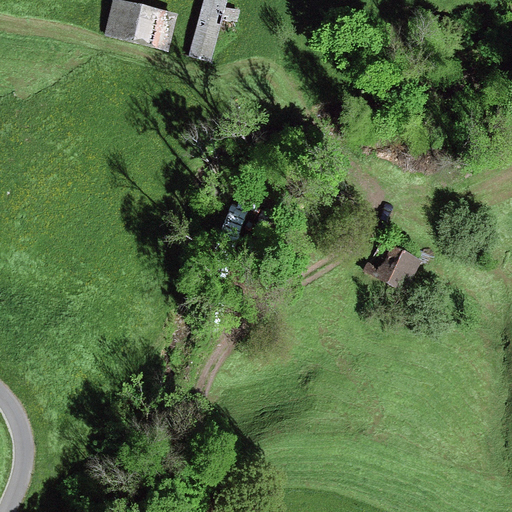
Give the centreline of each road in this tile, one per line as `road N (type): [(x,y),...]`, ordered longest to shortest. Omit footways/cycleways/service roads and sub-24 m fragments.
road 1 (track): [(115,511),(172,393),(186,321),(174,245),(176,183),(207,84),(174,65),(0,12)]
road 2 (residential): [(0,393),(18,417),(25,458),(6,511)]
